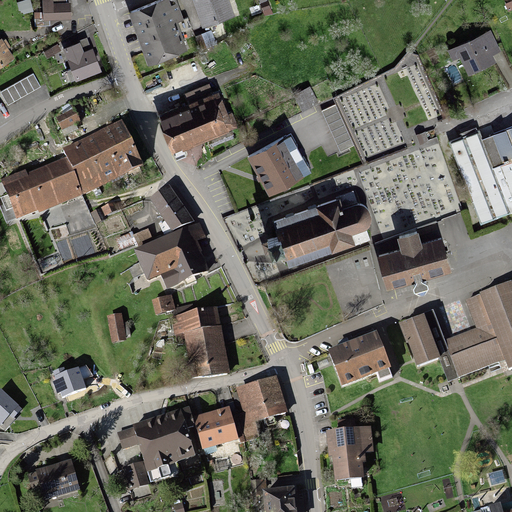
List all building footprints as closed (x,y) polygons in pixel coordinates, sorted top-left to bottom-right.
[(42,0),(43,20),(69,20),(68,5),(52,5),(51,0),(42,0)] [(174,0),(170,0),(128,15),(145,63),(184,49),(174,22),(181,19),(174,0)] [(223,0),(189,0),(200,28),(230,18),(223,0)] [(489,34),(449,52),(453,62),(461,58),(469,75),(501,61),(489,34)] [(0,42),(0,66),(11,60),(0,42)] [(61,51),(72,83),(98,74),(89,51),(81,54),(78,46),(61,51)] [(55,72),(40,78),(44,88),(58,83),(55,72)] [(33,73),(2,91),(10,105),(41,86),(33,73)] [(186,107),(158,120),(174,156),(233,129),(218,93),(213,95),(210,87),(183,99),(186,107)] [(72,115),(55,123),(60,134),(77,127),(72,115)] [(118,128),(62,153),(81,195),(137,170),(118,128)] [(476,133),(449,144),(482,225),(511,213),(511,128),(479,141),(476,133)] [(250,159),(267,196),(304,180),(287,142),(250,159)] [(66,163),(0,189),(0,190),(14,225),(80,198),(66,163)] [(190,225),(168,195),(151,207),(173,237),(190,225)] [(316,209),(320,219),(278,235),(286,260),(330,245),(334,256),(353,248),(349,237),(354,236),(359,233),(364,230),(368,224),(370,218),(369,214),(365,208),(361,206),(353,206),(346,209),(342,198),(316,209)] [(114,208),(101,212),(104,219),(116,214),(114,208)] [(199,227),(133,255),(146,284),(158,278),(164,292),(208,274),(195,244),(205,240),(199,227)] [(146,233),(133,239),(138,249),(151,244),(146,233)] [(375,260),(384,291),(449,272),(441,241),(420,247),(417,235),(397,241),(401,252),(375,260)] [(435,317),(401,329),(413,362),(435,354),(446,384),(504,363),(507,372),(511,370),(511,291),(511,288),(466,304),(477,333),(445,345),(435,317)] [(170,300),(148,308),(153,321),(175,313),(170,300)] [(225,376),(215,312),(176,318),(179,337),(186,336),(193,381),(225,376)] [(122,318),(106,320),(110,346),(127,344),(122,318)] [(375,340),(326,357),(338,391),(387,374),(375,340)] [(79,373),(53,382),(60,402),(86,393),(79,373)] [(276,382),(237,393),(244,415),(247,427),(254,425),(286,416),(276,382)] [(0,396),(0,426),(15,410),(0,396)] [(141,467),(143,475),(201,457),(187,413),(119,434),(124,450),(134,447),(141,467)] [(227,414),(193,424),(202,454),(236,445),(228,419),(227,414)] [(244,415),(228,419),(236,445),(258,440),(254,425),(247,427),(244,415)] [(369,437),(330,439),(332,486),(363,484),(361,459),(370,458),(369,437)] [(32,478),(41,505),(76,493),(67,467),(32,478)] [(143,475),(141,467),(123,473),(129,492),(147,486),(143,475)] [(506,476),(470,485),(474,504),(511,494),(506,476)] [(294,511),(293,495),(262,498),(262,511),(294,511)] [(511,511),(511,502),(479,511),(511,511)]
